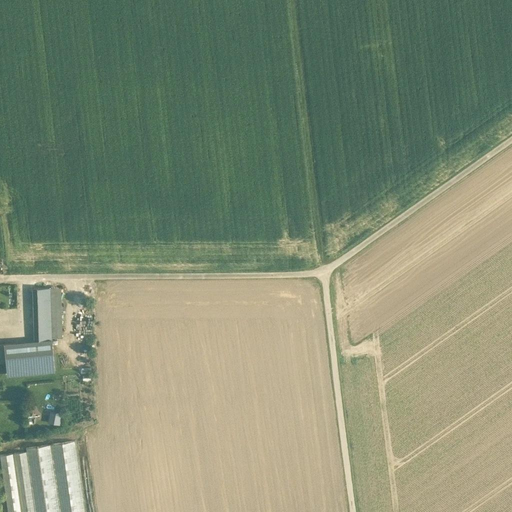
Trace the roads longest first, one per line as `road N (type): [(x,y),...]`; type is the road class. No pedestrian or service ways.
road 1 (track): [(511,140),(323,272),(0,279)]
road 2 (track): [(292,0),(351,511)]
